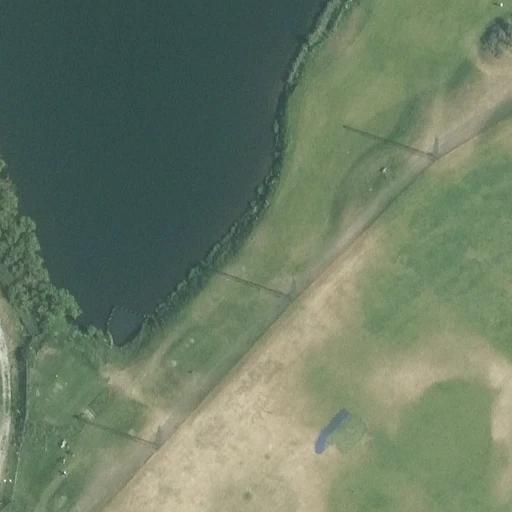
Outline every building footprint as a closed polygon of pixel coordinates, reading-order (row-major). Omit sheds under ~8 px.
[(463,151),(413,196),(427,211),(477,166),(463,151)] [(467,386),(511,342),(511,334),(396,215),(380,231),(395,246),(385,256),(372,242),(348,265),(437,356),(467,386)] [(328,279),(280,326),(340,387),(388,340),(374,326),(349,350),(330,331),(355,306),(328,279)] [(349,345),(371,322),(358,309),(335,332),(349,345)] [(342,389),(398,451),(449,404),(392,343),(342,389)] [(328,408),(311,424),(323,437),(324,437),(336,450),(353,435),(328,408)] [(303,455),(320,439),(308,426),(291,442),(303,455)] [(362,482),(381,471),(362,438),(343,449),(362,482)] [(305,465),(351,499),(366,479),(319,445),(305,465)]
